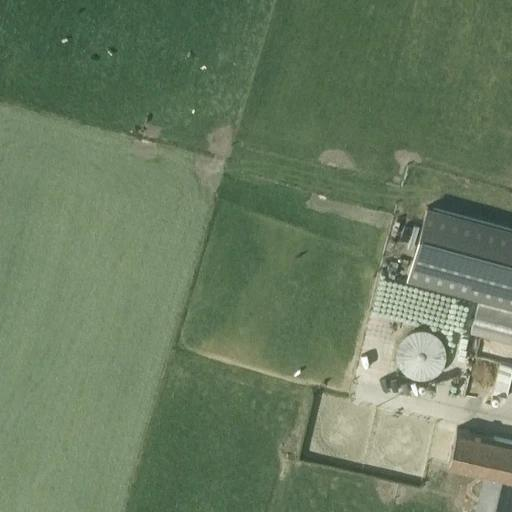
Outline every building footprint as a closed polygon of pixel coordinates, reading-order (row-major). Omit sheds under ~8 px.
[(406,279),(511,307),(511,225),(426,203),(406,279)] [(511,312),(478,304),(471,331),(511,342),(511,312)] [(397,355),(397,357),(398,359),(398,361),(399,363),(400,365),(401,367),(402,369),(404,371),(405,372),(407,374),(411,376),(413,377),(415,378),(417,378),(419,378),(423,379),(428,378),(430,377),(432,376),(434,375),(436,374),(437,373),(439,372),(440,370),(442,368),(443,366),(444,365),(445,363),(446,360),(446,358),(446,356),(446,354),(446,352),(446,350),(446,348),(445,346),(444,344),(443,342),(442,340),(441,338),(439,337),(436,334),(433,332),(431,331),(427,330),(424,329),(422,329),(420,329),(418,329),(414,331),(412,331),(410,332),(408,333),(406,335),(405,336),(403,337),(402,339),(401,341),(400,343),(399,345),(398,347),(398,349),(397,351),(397,353),(397,355)] [(511,365),(500,363),(493,392),(506,396),(511,371),(511,365)] [(511,439),(458,427),(448,467),(485,475),(476,511),(503,511),(511,482),(511,481),(511,439)]
